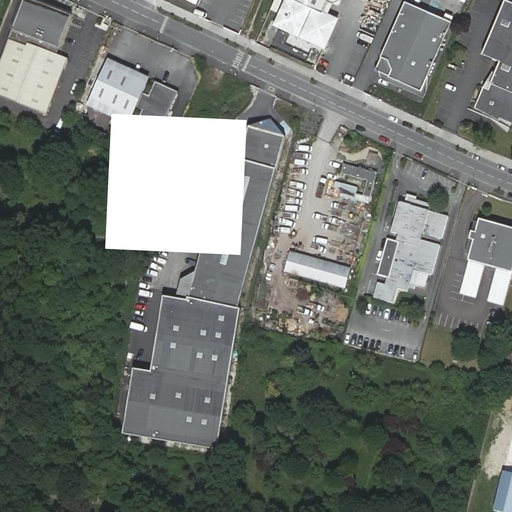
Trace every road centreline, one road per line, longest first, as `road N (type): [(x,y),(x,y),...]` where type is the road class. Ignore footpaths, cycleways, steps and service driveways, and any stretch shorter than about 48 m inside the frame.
road 1 (residential): [(111,0),(511,184)]
road 2 (unknown): [(389,184),(360,304),(372,322),(416,329),(433,299),(471,167)]
